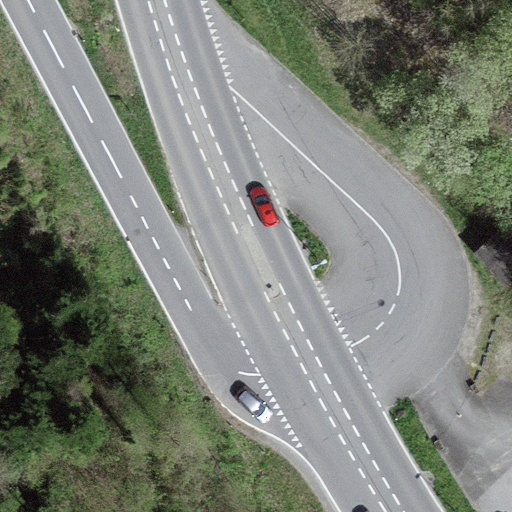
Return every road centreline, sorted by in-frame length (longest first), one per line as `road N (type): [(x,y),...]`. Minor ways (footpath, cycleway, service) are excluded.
road 1 (tertiary): [(304,361),(241,373),(223,360),(26,0)]
road 2 (unclassified): [(169,40),(390,242),(397,294),(380,326),(350,349),(304,361)]
road 3 (tertiary): [(304,361),(169,40)]
road 4 (tertiary): [(394,511),(304,361)]
